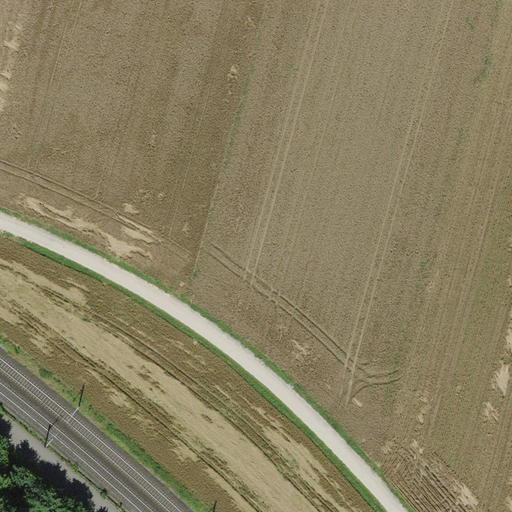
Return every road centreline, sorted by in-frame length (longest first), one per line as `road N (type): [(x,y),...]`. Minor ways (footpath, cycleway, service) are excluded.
road 1 (track): [(396,511),(296,402),(238,352),(87,257),(0,217)]
road 2 (unclassified): [(0,427),(100,511)]
